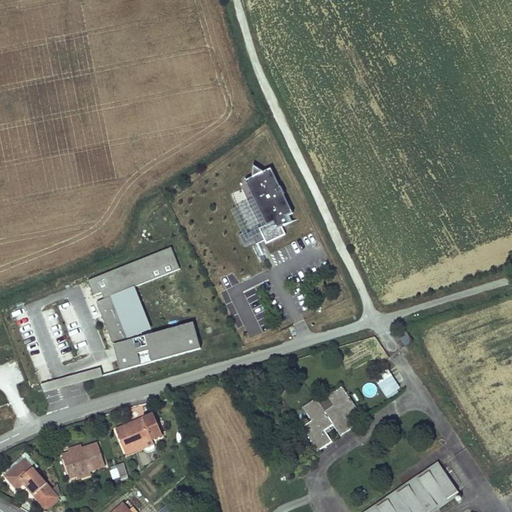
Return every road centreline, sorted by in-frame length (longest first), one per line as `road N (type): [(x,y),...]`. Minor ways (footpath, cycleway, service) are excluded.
road 1 (unclassified): [(0,440),(149,385),(378,320)]
road 2 (track): [(240,0),(270,90),(378,320)]
road 3 (track): [(378,320),(511,278)]
